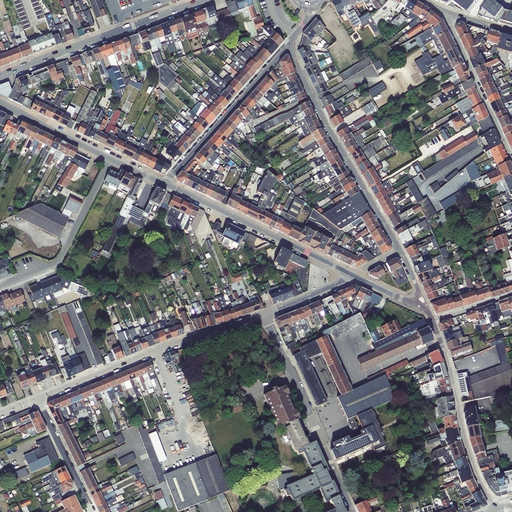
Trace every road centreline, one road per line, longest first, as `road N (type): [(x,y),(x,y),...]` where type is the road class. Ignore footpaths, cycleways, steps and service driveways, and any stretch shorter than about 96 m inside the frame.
road 1 (residential): [(264,314),(37,400)]
road 2 (secondary): [(288,43),(398,250)]
road 3 (secondary): [(0,76),(210,0)]
road 4 (residential): [(264,314),(352,511)]
road 5 (tertiary): [(352,274),(164,184)]
road 6 (secondary): [(433,321),(467,448),(496,509)]
road 7 (residential): [(288,43),(164,184)]
road 8 (residential): [(110,157),(56,263),(0,286)]
road 9 (residential): [(511,162),(450,14)]
road 10 (residential): [(92,511),(37,400)]
road 11 (tertiary): [(110,157),(0,103)]
